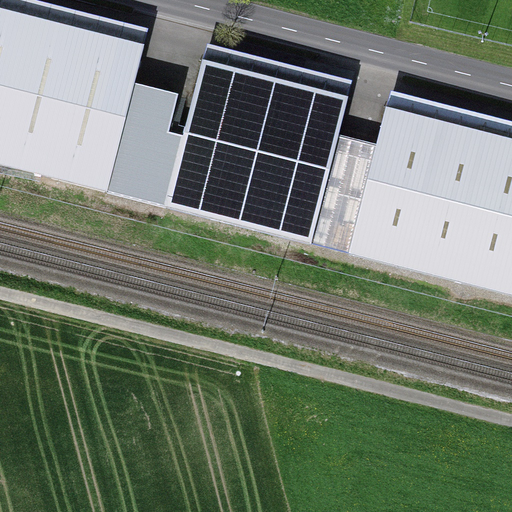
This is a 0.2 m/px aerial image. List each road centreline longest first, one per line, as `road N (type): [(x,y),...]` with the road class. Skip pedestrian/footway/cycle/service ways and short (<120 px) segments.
road 1 (track): [(0,293),(511,422)]
road 2 (primary): [(172,0),(511,86)]
